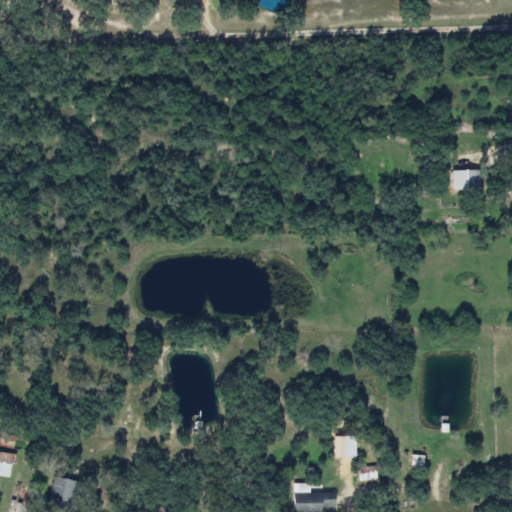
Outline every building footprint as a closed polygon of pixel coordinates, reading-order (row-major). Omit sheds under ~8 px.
[(448,171),(448,191),(477,191),(477,171),(448,171)] [(0,447),(17,450),(19,437),(0,434),(0,447)] [(0,477),(7,479),(10,455),(0,453),(0,477)] [(373,469),(355,469),(355,481),(373,481),(373,469)] [(45,506),(69,510),(73,483),(49,479),(45,506)] [(289,511),(331,511),(331,493),(289,494),(289,511)]
